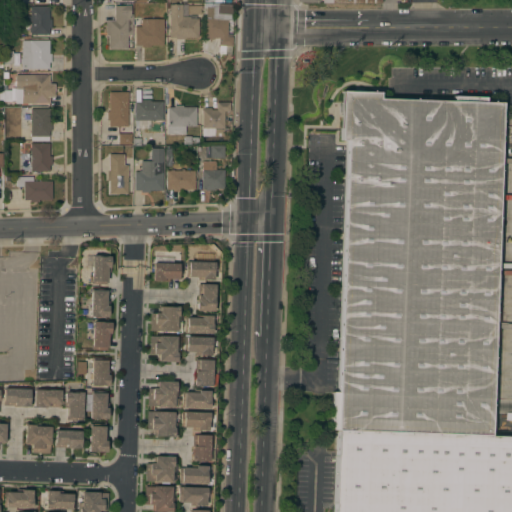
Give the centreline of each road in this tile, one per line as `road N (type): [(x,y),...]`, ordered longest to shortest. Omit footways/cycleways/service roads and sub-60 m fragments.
road 1 (primary): [(247,226),(236,511)]
road 2 (tertiary): [(0,232),(247,226)]
road 3 (tertiary): [(277,23),(511,23)]
road 4 (residential): [(84,0),(88,230)]
road 5 (primary): [(270,226),(277,23)]
road 6 (primary): [(249,23),(247,226)]
road 7 (primary): [(261,511),(267,338)]
